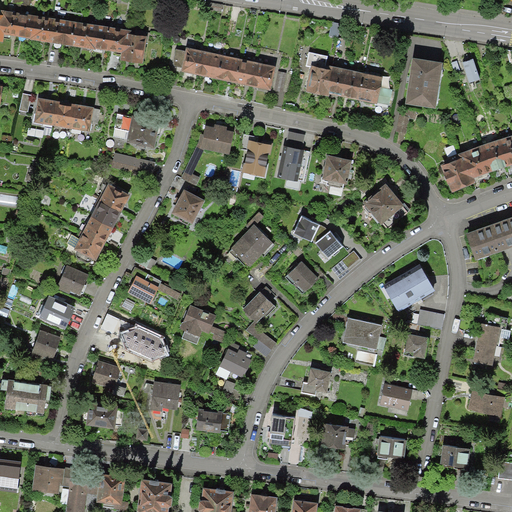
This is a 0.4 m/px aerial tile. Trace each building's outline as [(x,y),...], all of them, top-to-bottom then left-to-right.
[(2,16),(0,16),(0,43),(3,44),(4,38),(121,55),(119,63),(142,67),(146,39),(128,36),(129,31),(2,13),(2,16)] [(274,68),(186,50),(181,73),(269,92),(274,68)] [(326,58),(309,55),(307,69),(323,72),(324,67),(326,58)] [(442,64),(411,59),(405,105),(435,109),(442,64)] [(474,61),(462,64),(469,85),(480,81),(474,61)] [(378,106),(382,77),(324,67),(323,72),(323,74),(311,72),(308,89),(316,90),(315,95),(378,106)] [(286,75),(277,73),(274,91),(283,93),(286,75)] [(93,109),(36,99),(32,123),(88,132),(93,109)] [(160,121),(133,114),(126,144),(153,150),(160,121)] [(410,119),(399,117),(396,134),(407,136),(410,119)] [(233,132),(205,126),(201,150),(229,155),(233,132)] [(460,158),(440,165),(452,192),(476,183),(474,178),(511,165),(511,135),(500,139),(458,154),(460,158)] [(204,151),(196,147),(180,179),(188,182),(204,151)] [(352,161),(326,156),(322,181),(348,185),(352,161)] [(128,195),(107,184),(73,250),(95,261),(128,195)] [(387,185),(362,205),(380,227),(405,207),(387,185)] [(206,200),(182,188),(169,214),(192,226),(206,200)] [(511,216),(465,233),(475,260),(511,247),(511,216)] [(272,245),(253,225),(229,248),(248,268),(272,245)] [(353,258),(338,241),(321,256),(336,273),(353,258)] [(302,262),(287,276),(303,294),(318,280),(302,262)] [(87,277),(64,268),(56,288),(79,298),(87,277)] [(421,268),(385,289),(398,312),(435,291),(421,268)] [(144,280),(135,276),(126,295),(151,306),(162,282),(146,275),(144,280)] [(262,290),(242,308),(255,323),(275,305),(262,290)] [(73,307),(47,295),(37,318),(63,330),(73,307)] [(217,316),(190,305),(181,327),(200,334),(201,330),(210,334),(217,316)] [(444,314),(420,309),(417,325),(441,329),(444,314)] [(381,325),(346,318),(342,340),(376,348),(381,325)] [(500,327),(480,323),(472,361),(491,365),(500,327)] [(277,343),(251,325),(246,332),(258,342),(253,348),(266,357),(277,343)] [(139,327),(123,333),(128,348),(152,357),(166,352),(160,337),(139,327)] [(60,335),(39,329),(32,352),(53,358),(60,335)] [(429,337),(408,333),(404,353),(425,357),(429,337)] [(248,350),(229,342),(219,365),(244,376),(251,360),(245,357),(248,350)] [(120,367),(98,360),(91,382),(113,389),(120,367)] [(330,372),(310,368),(307,383),(302,382),(300,392),(316,395),(317,389),(326,391),(330,372)] [(46,384),(7,378),(3,408),(42,413),(46,384)] [(180,384),(152,381),(150,407),(178,409),(180,384)] [(413,388),(385,381),(380,404),(408,410),(413,388)] [(505,398),(472,391),(468,411),(501,418),(505,398)] [(116,402),(86,400),(85,424),(114,426),(116,402)] [(222,412),(197,409),(194,430),(219,433),(222,412)] [(296,416),(272,413),(268,443),(293,446),(296,416)] [(347,425),(322,422),(319,446),(344,448),(347,425)] [(407,437),(379,434),(376,455),(405,458),(407,437)] [(470,448),(442,444),(439,463),(467,467),(470,448)] [(20,462),(0,458),(0,489),(16,491),(20,462)] [(511,462),(500,461),(498,479),(511,480),(511,462)] [(65,468),(35,464),(31,489),(62,494),(65,468)] [(95,472),(71,469),(66,511),(84,511),(87,494),(92,495),(95,472)] [(126,476),(102,473),(98,499),(122,503),(126,476)] [(167,511),(172,482),(141,477),(135,511),(167,511)] [(230,511),(233,490),(200,486),(196,511),(230,511)] [(275,511),(277,496),(251,492),(247,511),(275,511)] [(316,511),(318,501),(292,498),(290,511),(316,511)]
